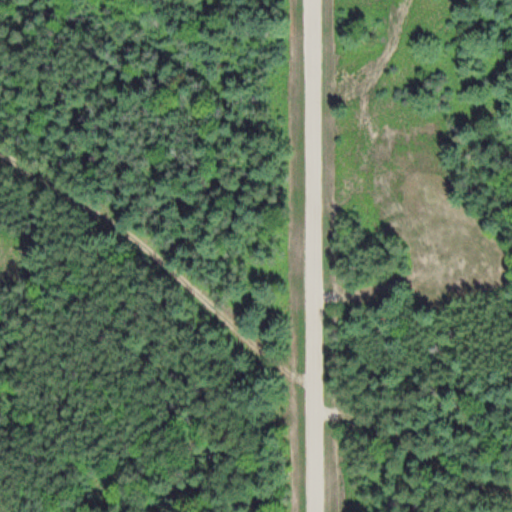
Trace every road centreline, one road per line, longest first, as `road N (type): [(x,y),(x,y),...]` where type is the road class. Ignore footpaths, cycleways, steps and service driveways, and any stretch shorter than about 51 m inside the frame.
road 1 (residential): [(321,511),(313,0)]
road 2 (track): [(0,148),(205,301),(321,402)]
